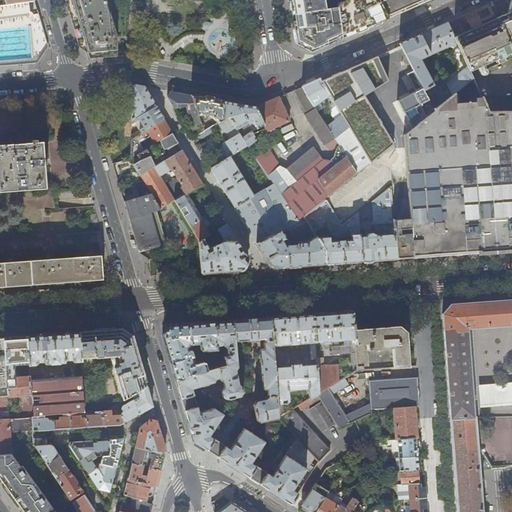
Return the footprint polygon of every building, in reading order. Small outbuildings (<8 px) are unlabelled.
[(117,36),(105,0),(65,0),(68,9),(77,38),(80,47),(97,58),(107,57),(117,56),(117,49),(117,36)] [(289,0),(292,15),(295,36),(296,42),(314,51),(319,49),(332,43),(342,39),(338,6),(325,8),(323,0),(289,0)] [(338,6),(342,39),(348,36),(362,30),(378,23),(388,19),(378,0),(343,0),(344,1),(337,2),(338,6)] [(378,0),(388,19),(410,9),(431,0),(378,0)] [(511,0),(507,13),(497,17),(511,52),(511,51),(511,0)] [(0,5),(0,25),(14,25),(33,22),(32,5),(0,5)] [(479,26),(454,37),(458,46),(467,66),(469,70),(511,52),(497,17),(479,26)] [(449,46),(455,48),(458,46),(454,37),(447,22),(438,26),(420,34),(430,54),(449,46)] [(420,59),(430,54),(420,34),(409,39),(400,43),(401,45),(422,87),(423,89),(433,85),(420,59)] [(349,127),(370,163),(393,144),(360,85),(369,80),(374,88),(389,80),(377,56),(357,64),(331,76),(321,81),(329,95),(342,116),(349,127)] [(467,66),(445,83),(451,95),(453,94),(473,78),(469,70),(467,66)] [(312,82),(302,86),(308,97),(314,106),(324,99),(325,101),(327,100),(325,98),(329,95),(321,81),(319,79),(312,82)] [(131,119),(156,105),(145,86),(140,85),(133,84),(132,92),(132,95),(131,119)] [(328,126),(314,106),(308,97),(302,86),(294,90),(308,112),(305,114),(323,142),(326,140),(329,145),(334,149),(339,145),(348,157),(339,163),(335,158),(331,160),(324,160),(314,146),(287,168),(280,165),(268,147),(256,158),(274,183),(299,220),(304,216),(325,199),(370,163),(349,127),(335,137),(328,126)] [(422,87),(398,99),(412,127),(403,133),(407,172),(492,166),(487,110),(483,101),(453,103),(453,94),(451,95),(434,109),(423,89),(422,87)] [(203,126),(199,114),(192,95),(171,91),(168,96),(176,111),(183,109),(183,106),(192,105),(191,108),(194,115),(197,123),(187,129),(193,138),(205,131),(203,126)] [(202,97),(192,95),(199,114),(205,115),(205,117),(207,118),(209,116),(220,122),(224,120),(222,100),(215,99),(202,97)] [(256,106),(263,122),(267,131),(290,120),(279,97),(271,100),(256,107),(256,106)] [(232,102),(222,100),(224,120),(229,117),(237,129),(246,124),(250,132),(242,137),(248,146),(249,147),(256,140),(251,129),(238,103),(232,102)] [(250,105),(238,103),(251,129),(256,126),(263,122),(256,106),(250,105)] [(161,114),(156,105),(131,119),(131,125),(137,122),(135,121),(139,119),(143,126),(131,134),(130,138),(164,119),(161,114)] [(492,166),(499,251),(511,249),(511,111),(487,110),(492,166)] [(342,116),(328,126),(335,137),(349,127),(342,116)] [(224,120),(220,122),(219,123),(223,129),(221,130),(223,134),(225,133),(229,139),(240,133),(237,129),(229,117),(224,120)] [(168,125),(164,119),(130,138),(130,157),(136,153),(144,149),(139,142),(151,135),(155,142),(160,139),(172,132),(168,125)] [(0,144),(0,191),(45,188),(40,121),(14,123),(16,144),(0,144)] [(212,126),(205,131),(193,138),(195,142),(214,131),(212,126)] [(176,139),(172,132),(160,139),(166,151),(151,160),(146,147),(144,149),(136,153),(140,159),(133,163),(141,175),(172,156),(168,150),(179,143),(176,139)] [(242,137),(240,133),(229,139),(226,141),(229,147),(227,148),(230,153),(227,155),(222,158),(223,161),(231,156),(248,146),(242,137)] [(198,147),(203,155),(220,145),(215,136),(206,141),(204,141),(203,144),(198,147)] [(220,145),(203,155),(206,160),(219,152),(218,152),(225,148),(222,144),(220,145)] [(192,165),(182,149),(172,156),(141,175),(151,192),(161,208),(174,200),(186,193),(203,183),(192,165)] [(231,156),(223,161),(216,165),(211,168),(221,185),(234,207),(254,195),(231,156)] [(499,251),(492,166),(407,172),(408,187),(410,219),(405,219),(393,219),(396,258),(407,257),(478,252),(499,251)] [(274,183),(254,195),(234,207),(246,226),(256,243),(287,227),(299,220),(274,183)] [(393,219),(390,187),(345,223),(353,235),(360,235),(359,221),(372,214),(374,235),(373,234),(370,233),(368,234),(367,235),(366,235),(366,236),(360,236),(362,261),(378,259),(396,258),(393,219)] [(161,209),(161,208),(151,192),(124,201),(126,206),(131,226),(136,242),(139,252),(166,244),(157,210),(161,209)] [(195,207),(186,193),(174,200),(190,226),(200,220),(205,217),(204,214),(200,216),(195,207)] [(325,199),(304,216),(313,231),(316,236),(324,250),(326,263),(344,262),(362,261),(360,236),(360,235),(353,235),(345,223),(342,226),(325,199)] [(90,215),(93,227),(100,225),(98,217),(97,213),(90,215)] [(313,231),(304,216),(299,220),(287,227),(256,243),(262,253),(267,261),(278,267),(298,265),(326,263),(324,250),(316,236),(306,242),(294,243),(294,245),(285,245),(283,240),(285,238),(283,234),(287,233),(290,239),(292,238),(296,239),(313,231)] [(205,227),(200,220),(190,226),(200,241),(204,239),(210,235),(205,227)] [(209,248),(204,239),(200,241),(201,255),(201,268),(202,272),(224,271),(242,270),(248,258),(240,245),(227,224),(218,230),(223,237),(223,242),(209,248)] [(0,287),(32,285),(33,285),(79,281),(103,280),(103,277),(101,255),(91,256),(91,253),(85,253),(86,256),(53,259),(52,256),(47,256),(47,259),(14,262),(13,258),(8,259),(8,262),(0,262),(0,287)] [(511,299),(451,304),(442,314),(445,345),(450,420),(453,461),(457,511),(483,511),(480,469),(492,468),(478,446),(478,418),(478,416),(477,416),(471,328),(511,325),(511,299)] [(335,313),(313,314),(315,342),(324,341),(324,344),(332,343),(332,341),(352,339),(353,343),(356,342),(355,329),(354,311),(335,313)] [(317,358),(315,342),(313,314),(295,316),(271,318),(279,418),(285,414),(283,403),(287,403),(290,400),(289,390),(309,388),(310,399),(319,394),(317,358)] [(254,319),(233,320),(237,363),(217,368),(176,379),(182,401),(194,441),(208,450),(215,440),(211,438),(224,415),(215,410),(203,413),(201,408),(202,405),(197,389),(214,384),(215,380),(221,379),(224,382),(225,387),(221,392),(223,397),(227,400),(241,396),(243,392),(242,386),(238,383),(236,369),(238,366),(243,366),(241,340),(265,338),(266,340),(265,342),(265,349),(262,349),(261,350),(264,386),(265,388),(269,388),(269,396),(267,399),(257,399),(254,404),(256,418),(261,421),(277,419),(277,425),(284,432),(292,432),(279,418),(271,318),(254,319)] [(213,322),(188,324),(190,343),(192,345),(194,345),(199,345),(200,349),(202,352),(217,351),(217,350),(217,346),(222,345),(223,344),(227,348),(227,355),(224,356),(223,357),(225,362),(214,365),(217,368),(237,363),(233,320),(213,322)] [(190,343),(188,324),(178,324),(170,325),(163,335),(176,379),(217,368),(214,365),(207,367),(206,364),(208,362),(204,360),(203,362),(195,364),(192,352),(191,350),(189,350),(189,348),(191,346),(192,345),(190,343)] [(392,326),(355,329),(356,342),(356,344),(368,343),(368,349),(393,348),(394,368),(409,366),(408,348),(407,332),(399,326),(392,326)] [(102,330),(80,332),(82,358),(111,356),(123,400),(133,395),(139,391),(147,386),(135,345),(132,336),(122,329),(102,330)] [(55,334),(27,336),(29,353),(30,376),(42,375),(41,369),(36,369),(36,365),(39,362),(46,361),(46,364),(66,362),(66,360),(72,360),(74,362),(82,361),(82,358),(80,332),(55,334)] [(17,336),(4,337),(4,338),(8,395),(8,396),(20,395),(21,418),(31,417),(31,415),(34,415),(32,394),(30,379),(30,376),(10,378),(9,367),(18,366),(17,354),(29,353),(27,336),(17,336)] [(342,350),(342,354),(357,353),(356,344),(333,346),(333,350),(342,350)] [(323,357),(317,358),(319,394),(339,382),(338,364),(324,365),(323,357)] [(83,375),(30,379),(32,394),(34,415),(54,414),(63,413),(70,412),(77,412),(85,412),(83,375)] [(347,378),(339,382),(319,394),(339,428),(343,426),(351,422),(334,395),(351,385),(347,378)] [(394,408),(416,406),(419,406),(418,391),(417,378),(370,381),(372,410),(394,408)] [(511,382),(484,384),(485,402),(487,402),(498,402),(500,402),(511,401),(511,382)] [(147,386),(139,391),(141,399),(135,402),(139,414),(143,411),(153,406),(147,386)] [(127,420),(139,414),(135,402),(134,398),(128,402),(129,407),(121,411),(122,414),(124,422),(127,420)] [(310,410),(324,431),(334,424),(321,403),(310,410)] [(416,414),(416,406),(394,408),(396,440),(397,440),(416,438),(415,423),(415,414),(416,414)] [(294,409),(285,414),(279,418),(292,432),(295,435),(314,456),(318,461),(331,451),(294,409)] [(87,411),(87,417),(88,426),(100,426),(103,425),(102,410),(95,411),(87,411)] [(105,410),(102,410),(103,425),(110,425),(120,425),(124,422),(122,414),(113,414),(112,410),(105,410)] [(71,427),(70,412),(63,413),(63,419),(54,419),(55,428),(69,427),(71,427)] [(78,418),(77,412),(70,412),(71,427),(85,426),(88,426),(87,417),(78,418)] [(356,420),(367,445),(373,442),(371,413),(356,420)] [(54,414),(34,415),(31,415),(31,417),(32,439),(45,438),(45,433),(45,429),(55,428),(54,419),(54,414)] [(0,454),(11,454),(9,419),(0,419),(0,454)] [(136,447),(150,451),(165,454),(166,451),(157,421),(151,419),(140,429),(139,431),(136,430),(135,436),(138,437),(137,441),(136,447)] [(292,489),(314,456),(295,435),(270,475),(265,472),(268,467),(253,457),(263,441),(244,428),(230,449),(225,446),(218,457),(291,504),(298,493),(292,489)] [(45,438),(32,439),(33,446),(33,447),(46,464),(59,456),(55,451),(51,445),(47,445),(46,438),(45,438)] [(416,446),(416,438),(397,440),(398,458),(417,456),(416,446)] [(118,440),(109,440),(109,447),(108,455),(101,455),(95,456),(96,456),(99,461),(100,463),(115,467),(122,439),(118,440)] [(103,440),(93,441),(93,450),(101,449),(101,455),(108,455),(109,447),(109,440),(103,440)] [(92,451),(93,450),(93,441),(70,443),(69,444),(75,452),(79,460),(92,451)] [(148,458),(150,451),(136,447),(134,454),(132,462),(141,465),(143,457),(148,458)] [(95,456),(92,451),(79,460),(84,467),(88,473),(97,467),(100,463),(99,461),(94,464),(91,459),(96,456),(95,456)] [(163,462),(165,454),(150,451),(148,458),(153,459),(151,467),(161,470),(163,462)] [(11,454),(0,454),(0,478),(2,481),(21,508),(24,511),(56,511),(23,464),(21,465),(12,454),(11,454)] [(59,456),(46,464),(50,470),(52,468),(54,470),(56,469),(59,474),(67,470),(66,467),(59,456)] [(418,461),(417,456),(398,458),(399,471),(417,469),(418,469),(418,461)] [(141,465),(132,462),(129,475),(128,478),(142,482),(144,475),(139,473),(141,465)] [(115,467),(100,463),(97,467),(103,475),(102,478),(104,482),(111,484),(113,479),(115,467)] [(103,475),(97,467),(88,473),(98,489),(109,492),(111,484),(104,482),(102,478),(103,475)] [(159,477),(161,470),(151,467),(149,476),(144,475),(142,482),(150,484),(157,486),(159,477)] [(349,472),(357,484),(364,480),(357,468),(349,472)] [(418,476),(417,469),(399,471),(394,471),(395,477),(398,477),(398,484),(403,484),(418,483),(418,476)] [(67,470),(59,474),(54,477),(69,499),(82,491),(73,477),(67,470)] [(142,482),(128,478),(127,478),(126,485),(124,494),(132,497),(130,505),(128,511),(150,511),(152,504),(148,502),(147,500),(146,500),(147,497),(150,484),(142,482)] [(419,488),(418,483),(403,484),(404,496),(403,496),(403,499),(404,499),(426,497),(425,491),(425,487),(419,488)] [(313,511),(315,511),(326,497),(313,489),(302,505),(309,510),(313,511)] [(77,511),(92,511),(94,511),(92,507),(84,494),(76,499),(82,509),(77,511)] [(331,500),(326,497),(315,511),(333,511),(339,504),(342,499),(335,495),(331,500)] [(426,503),(426,497),(404,499),(404,502),(411,502),(412,508),(405,508),(404,511),(420,511),(420,508),(427,508),(426,503)] [(345,508),(339,504),(333,511),(351,511),(358,502),(352,498),(345,508)] [(231,501),(223,507),(226,511),(247,511),(248,511),(239,506),(231,501)] [(379,505),(383,511),(389,511),(388,510),(385,508),(386,506),(386,504),(385,501),(379,505)]
